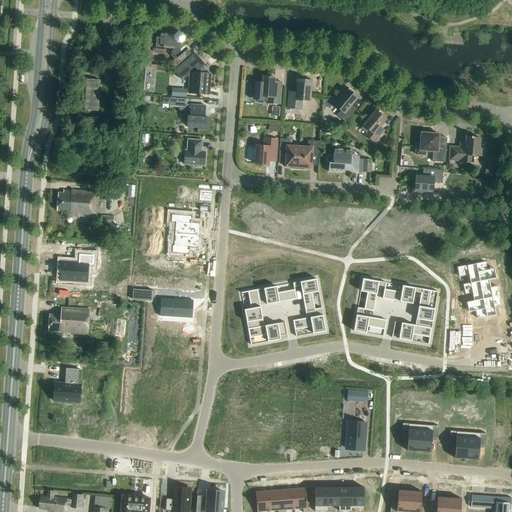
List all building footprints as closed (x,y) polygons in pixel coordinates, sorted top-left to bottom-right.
[(185,48),(187,46),(188,46),(188,45),(188,44),(187,44),(184,41),(185,37),(182,33),(177,33),(174,36),(162,35),(162,34),(161,34),(160,34),(160,35),(160,36),(161,36),(160,39),(157,39),(156,49),(164,50),(172,53),(174,55),(173,57),(174,59),(177,62),(189,52),(187,50),(185,48)] [(195,54),(174,72),(181,80),(186,75),(189,79),(189,87),(188,93),(209,95),(210,88),(211,75),(198,74),(198,71),(205,65),(195,54)] [(262,83),(254,83),(252,101),(261,101),(261,97),(268,98),(267,104),(280,105),(281,92),(274,91),(275,78),(263,77),(262,83)] [(98,111),(100,80),(83,79),(82,110),(98,111)] [(310,102),(312,81),(297,80),(296,93),(289,92),(287,109),(301,110),(302,101),(310,102)] [(169,89),(168,96),(186,98),(187,89),(172,88),(172,90),(169,89)] [(350,107),(357,99),(353,95),(355,93),(349,89),(348,90),(347,90),(334,105),(341,111),(337,116),(345,123),(355,111),(350,107)] [(187,109),(187,99),(170,98),(169,107),(187,109)] [(207,131),(208,118),(205,117),(206,106),(190,105),(189,116),(188,116),(187,127),(198,128),(197,130),(207,131)] [(272,107),(271,116),(279,116),(280,107),(272,107)] [(377,130),(386,119),(376,111),(364,126),(370,131),(366,136),(374,143),(382,134),(377,130)] [(269,123),(269,131),(279,132),(279,124),(269,123)] [(445,163),(447,139),(439,138),(439,135),(421,133),(420,145),(416,145),(415,155),(426,156),(426,151),(433,152),(432,162),(445,163)] [(481,157),(481,149),(479,149),(480,139),(473,138),(473,137),(466,137),(465,145),(462,145),(462,148),(450,147),(449,161),(458,162),(470,163),(470,156),(481,157)] [(257,146),(255,165),(256,165),(257,166),(258,167),(260,167),(261,167),(262,165),(268,166),(268,162),(275,162),(277,140),(265,139),(264,147),(257,146)] [(298,170),(300,147),(292,146),(292,140),(280,139),(279,154),(286,154),(285,167),(291,168),(291,169),(298,170)] [(204,166),(205,152),(201,152),(202,141),(188,140),(187,151),(185,151),(184,165),(204,166)] [(307,148),(300,147),(298,170),(305,171),(305,169),(311,169),(312,156),(319,157),(320,142),(308,141),(307,148)] [(357,173),(359,157),(351,151),(334,150),(333,157),(330,157),(328,157),(327,158),(326,160),(327,161),(328,163),(329,163),(329,172),(344,174),(344,172),(357,173)] [(363,159),(363,172),(370,172),(371,159),(363,159)] [(442,184),(443,171),(440,171),(423,169),(423,177),(416,177),(415,185),(413,184),(412,193),(423,193),(423,191),(433,192),(433,183),(442,184)] [(155,193),(154,206),(187,208),(188,201),(201,202),(202,186),(179,185),(179,195),(155,193)] [(94,217),(96,193),(63,191),(63,193),(58,193),(57,211),(62,211),(62,215),(94,217)] [(465,202),(466,195),(443,193),(443,200),(465,202)] [(171,215),(171,222),(176,223),(175,234),(198,236),(199,224),(190,223),(191,217),(171,215)] [(139,226),(139,241),(150,241),(150,226),(139,226)] [(172,246),(171,253),(188,254),(189,248),(198,248),(198,236),(175,234),(174,246),(172,246)] [(112,248),(110,267),(128,268),(129,249),(112,248)] [(61,261),(60,282),(88,284),(89,265),(93,265),(94,256),(80,255),(79,262),(61,261)] [(165,259),(164,274),(173,274),(172,285),(193,286),(195,271),(186,271),(186,260),(165,259)] [(486,262),(476,264),(480,282),(489,280),(489,281),(497,279),(494,269),(487,270),(486,262)] [(476,264),(457,268),(459,278),(468,276),(470,284),(480,282),(476,264)] [(316,279),(293,284),(293,288),(294,287),(301,286),(305,312),(314,311),(314,310),(311,293),(318,292),(316,279)] [(363,279),(360,292),(367,293),(364,310),(373,312),(378,286),(384,287),(385,287),(386,283),(363,279)] [(489,280),(480,282),(483,300),(499,297),(498,286),(491,288),(489,281),(489,280)] [(470,284),(463,285),(465,295),(472,294),(473,301),(473,302),(483,300),(480,282),(470,284)] [(384,290),(382,299),(412,305),(414,292),(421,294),(422,289),(402,286),(401,293),(384,290)] [(276,287),(257,290),(258,294),(264,293),(267,305),(296,300),(295,290),(294,291),(278,294),(276,287)] [(421,294),(416,319),(428,322),(427,328),(431,329),(435,309),(428,308),(430,292),(431,291),(422,289),(421,294)] [(251,309),(244,310),(248,329),(252,329),(251,322),(263,320),(258,294),(257,290),(248,292),(248,293),(251,309)] [(499,297),(483,300),(486,318),(491,317),(496,316),(495,308),(501,307),(499,297)] [(473,301),(466,303),(468,313),(475,312),(477,320),(486,318),(483,300),(473,302),(473,301)] [(161,301),(160,319),(194,320),(194,301),(161,301)] [(89,336),(90,310),(62,308),(61,316),(49,315),(48,331),(60,332),(60,334),(89,336)] [(319,316),(293,321),(294,330),(295,330),(312,327),(313,334),(326,332),(321,308),(317,309),(319,316)] [(357,308),(353,332),(366,334),(367,327),(384,330),(385,330),(386,321),(360,316),(361,309),(357,308)] [(392,334),(392,338),(411,342),(413,335),(429,338),(430,338),(431,329),(427,328),(401,323),(400,332),(399,336),(393,334),(392,334)] [(252,329),(248,329),(249,338),(250,338),(266,335),(268,342),(287,339),(287,335),(280,336),(278,324),(252,329)] [(166,329),(165,347),(168,347),(171,347),(190,349),(191,343),(191,337),(178,336),(179,329),(166,329)] [(99,342),(99,350),(111,352),(112,343),(99,342)] [(171,347),(170,359),(189,360),(190,351),(190,349),(171,347)] [(166,376),(164,407),(186,409),(188,378),(166,376)] [(55,383),(54,401),(79,402),(80,384),(55,383)] [(497,404),(496,416),(506,417),(507,405),(497,404)] [(299,419),(298,432),(304,432),(303,449),(306,450),(305,451),(312,452),(312,450),(316,450),(318,427),(305,426),(305,419),(299,419)] [(318,427),(316,450),(320,451),(320,452),(326,453),(326,451),(329,451),(330,434),(337,435),(338,422),(325,421),(325,428),(318,427)] [(348,423),(346,449),(363,451),(365,424),(348,423)] [(403,424),(402,436),(408,436),(407,451),(419,452),(421,425),(403,424)] [(421,425),(419,452),(430,453),(432,438),(438,438),(439,427),(421,425)] [(220,426),(217,450),(233,452),(236,428),(220,426)] [(450,431),(449,443),(455,444),(454,459),(466,459),(468,433),(450,431)] [(468,433),(466,459),(478,460),(479,445),(485,446),(486,434),(468,433)] [(511,443),(500,442),(498,460),(506,460),(506,462),(507,462),(508,460),(511,461),(511,463),(511,462),(511,443)] [(166,499),(165,511),(176,511),(188,511),(190,489),(174,488),(173,500),(166,499)] [(314,488),(315,511),(328,511),(328,507),(328,488),(314,488)] [(328,488),(328,507),(339,507),(339,488),(328,488)] [(339,507),(339,511),(351,511),(351,509),(351,488),(339,488),(339,507)] [(351,488),(351,509),(364,509),(364,488),(351,488)] [(307,511),(306,489),(293,490),(295,510),(303,509),(303,511),(307,511)] [(293,490),(280,491),(282,511),(286,511),(286,510),(295,510),(293,490)] [(391,505),(390,511),(408,511),(410,491),(398,490),(397,505),(391,505)] [(197,496),(196,511),(221,511),(222,507),(224,507),(224,500),(223,500),(223,492),(208,491),(207,497),(197,496)] [(282,511),(280,491),(268,492),(270,511),(278,511),(282,511)] [(410,491),(408,511),(420,511),(422,492),(410,491)] [(82,510),(83,496),(73,495),(72,501),(53,499),(54,493),(48,492),(47,498),(41,497),(39,509),(48,510),(48,511),(65,511),(66,507),(71,508),(82,510)] [(268,492),(255,492),(256,511),(263,511),(270,511),(268,492)] [(95,506),(111,508),(112,498),(96,496),(95,506)] [(511,498),(472,496),(471,508),(481,509),(481,508),(483,507),(495,508),(494,511),(507,511),(508,510),(510,511),(510,510),(510,499),(511,499),(511,498)] [(122,497),(120,511),(148,511),(150,499),(122,497)] [(434,511),(430,511),(429,511),(447,511),(449,498),(437,497),(435,511),(434,511)] [(449,498),(447,511),(459,511),(461,499),(449,498)]
